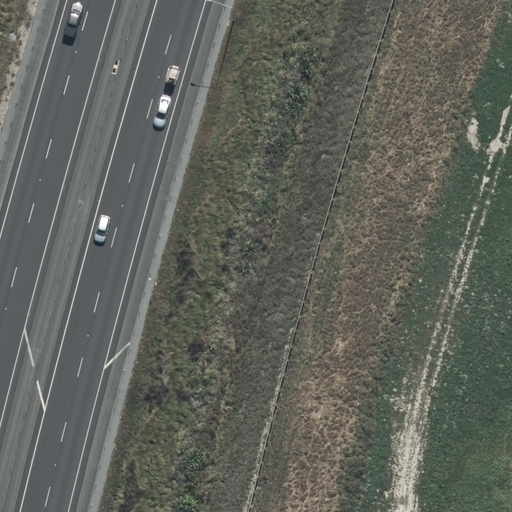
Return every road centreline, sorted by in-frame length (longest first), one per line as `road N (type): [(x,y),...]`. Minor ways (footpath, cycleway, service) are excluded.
road 1 (motorway): [(180,0),(44,511)]
road 2 (motorway): [(0,328),(89,0)]
